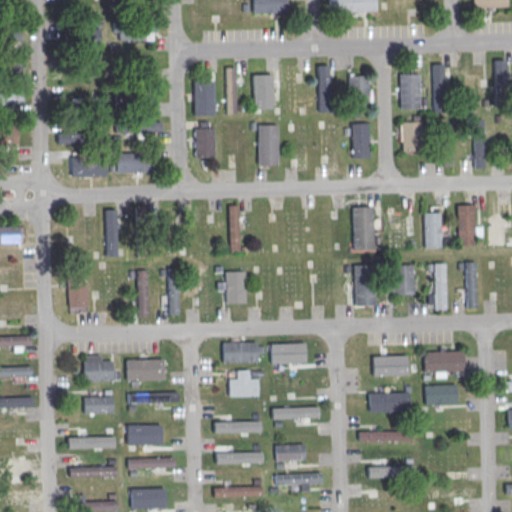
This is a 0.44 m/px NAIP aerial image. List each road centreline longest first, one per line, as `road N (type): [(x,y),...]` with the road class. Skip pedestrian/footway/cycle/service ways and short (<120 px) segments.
road 1 (residential): [(39,196),(47,511),(482,323),(43,335)]
road 2 (residential): [(511,182),(39,196)]
road 3 (residential): [(511,41),(174,52)]
road 4 (residential): [(33,0),(39,196)]
road 5 (residential): [(172,0),(179,192)]
road 6 (residential): [(482,323),(486,511)]
road 7 (residential): [(333,326),(337,511)]
road 8 (residential): [(187,331),(193,511)]
road 9 (residential): [(384,186),(380,47)]
